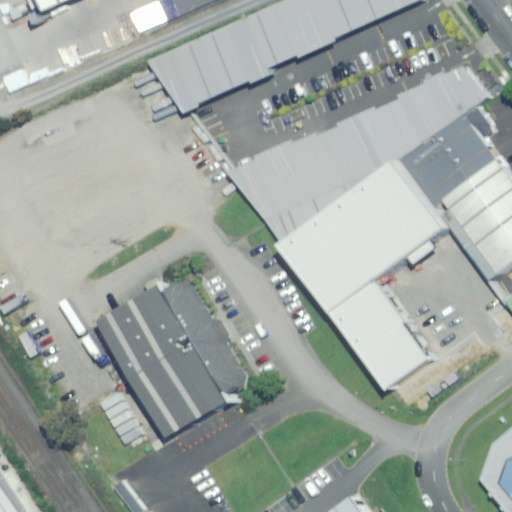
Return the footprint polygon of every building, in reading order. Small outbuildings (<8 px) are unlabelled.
[(58,0),(63,10),(87,0),(58,0)] [(424,0),(288,0),(148,62),(185,114),(425,1),(424,0)] [(57,76),(47,51),(21,61),(31,87),(57,76)] [(463,67),(232,177),(280,245),(400,162),(486,100),(463,67)] [(3,76),(0,77),(0,100),(12,95),(3,76)] [(511,152),(481,108),(414,154),(442,193),(449,188),(503,267),(511,260),(511,152)] [(295,240),(401,387),(447,354),(390,276),(462,225),(412,156),(295,240)] [(181,282),(170,289),(166,284),(104,321),(172,438),(241,399),(237,393),(249,386),(247,369),(229,345),(232,333),(223,320),(215,318),(196,284),(181,282)] [(483,476),(505,502),(511,511),(511,431),(495,445),(483,476)] [(0,511),(31,511),(0,465),(0,511)] [(307,511),(395,511),(364,470),(307,511)]
